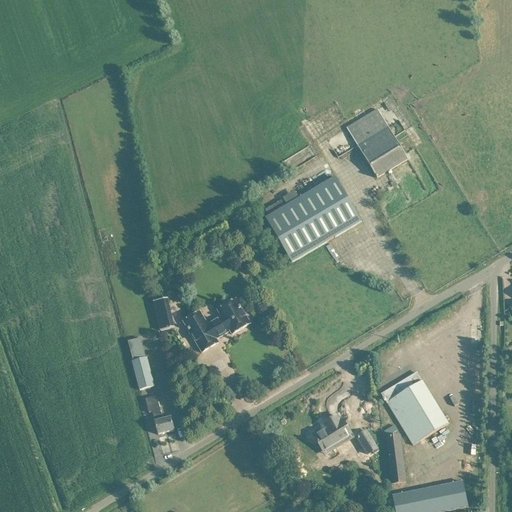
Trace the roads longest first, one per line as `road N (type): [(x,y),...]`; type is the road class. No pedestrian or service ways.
road 1 (unclassified): [(91,511),(492,267)]
road 2 (unclassified): [(492,511),(492,267)]
